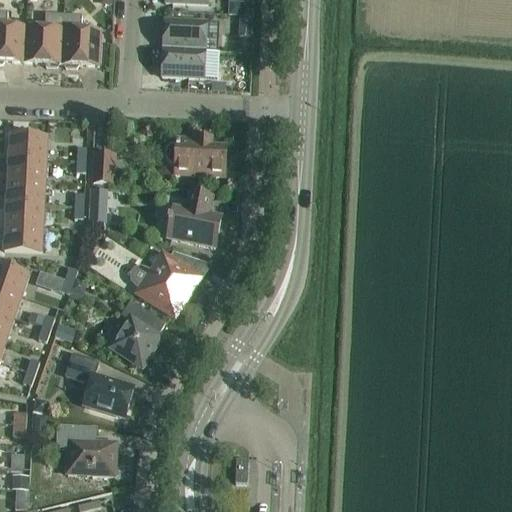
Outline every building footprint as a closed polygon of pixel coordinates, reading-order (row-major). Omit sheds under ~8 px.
[(240,4),(239,18),(253,18),(254,5),(240,4)] [(0,14),(0,67),(2,67),(4,64),(24,65),(26,30),(7,29),(7,15),(0,14)] [(26,30),(24,65),(43,66),(46,70),(57,70),(59,67),(61,67),(64,17),(45,17),(45,31),(26,30)] [(64,17),(61,67),(63,67),(65,71),(76,71),(79,68),(99,69),(101,34),(81,33),(82,18),(64,17)] [(239,18),(238,39),(252,39),(253,18),(239,18)] [(164,22),(163,51),(205,53),(207,24),(164,22)] [(204,81),(205,53),(163,51),(161,79),(204,81)] [(10,136),(9,161),(46,163),(48,138),(10,136)] [(211,151),(211,143),(176,141),(176,147),(170,149),(166,154),(165,160),(169,166),(175,168),(175,177),(225,180),(226,152),(211,151)] [(78,151),(77,164),(86,165),(86,152),(78,151)] [(113,186),(114,158),(94,157),(93,185),(113,186)] [(9,161),(8,183),(45,185),(46,163),(9,161)] [(85,177),(86,165),(77,164),(76,177),(85,177)] [(8,183),(6,205),(44,208),(45,185),(8,183)] [(91,192),(89,225),(106,226),(107,193),(91,192)] [(213,199),(189,194),(186,212),(174,210),(171,223),(169,223),(168,227),(170,227),(168,241),(214,250),(221,219),(212,217),(210,214),(213,199)] [(76,197),(75,209),(84,210),(84,197),(76,197)] [(6,205),(5,229),(43,232),(44,208),(6,205)] [(83,223),(84,210),(75,209),(74,223),(83,223)] [(42,255),(43,232),(5,229),(4,253),(42,255)] [(135,288),(141,291),(137,296),(174,320),(200,280),(191,275),(199,263),(176,255),(172,261),(163,256),(152,274),(146,270),(141,269),(134,272),(130,277),(131,284),(135,288)] [(0,266),(0,291),(22,299),(30,276),(0,266)] [(70,270),(66,283),(73,286),(78,273),(70,270)] [(69,297),(73,286),(66,283),(62,294),(69,297)] [(0,291),(0,315),(14,320),(22,299),(0,291)] [(110,351),(142,371),(162,339),(159,337),(166,326),(130,304),(123,315),(130,320),(110,351)] [(0,315),(0,338),(7,341),(14,320),(0,315)] [(31,315),(28,324),(43,329),(46,321),(31,315)] [(46,321),(43,329),(50,332),(54,322),(47,319),(46,321)] [(58,327),(54,339),(71,345),(75,332),(59,326),(58,327)] [(42,332),(39,342),(46,344),(50,332),(43,329),(42,332)] [(35,330),(32,339),(39,342),(42,332),(35,330)] [(90,386),(83,408),(124,420),(133,390),(94,378),(98,365),(72,357),(66,379),(90,386)] [(31,363),(28,373),(35,375),(38,365),(31,363)] [(31,388),(35,375),(28,373),(23,385),(31,388)] [(32,414),(46,417),(49,403),(36,400),(32,414)] [(14,416),(14,426),(26,426),(26,416),(14,416)] [(44,439),(46,418),(35,418),(33,439),(44,439)] [(13,440),(25,441),(26,426),(14,426),(13,440)] [(97,430),(57,429),(56,447),(59,450),(67,450),(66,476),(114,479),(116,446),(96,445),(97,430)] [(11,458),(10,472),(24,472),(24,458),(11,458)] [(236,462),(235,486),(247,486),(248,462),(236,462)] [(12,493),(21,493),(28,493),(29,479),(13,479),(12,493)] [(21,493),(20,505),(28,506),(28,493),(21,493)]
